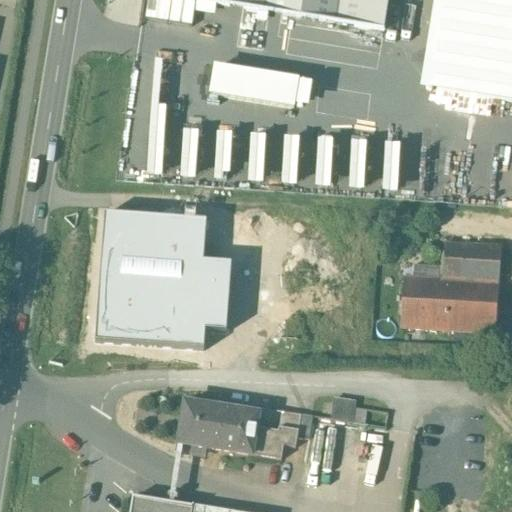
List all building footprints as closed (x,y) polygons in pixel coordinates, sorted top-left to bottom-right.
[(381,0),(183,0),(376,34),(381,0)] [(511,0),(442,0),(428,92),(511,104),(511,0)] [(162,66),(155,65),(147,179),(160,179),(165,110),(159,110),(162,66)] [(299,84),(213,69),(208,99),(294,113),(299,84)] [(198,135),(183,134),(180,182),(196,183),(198,135)] [(232,137),(216,136),(214,185),(229,186),(232,137)] [(265,140),(250,139),(247,187),(263,188),(265,140)] [(299,141),(283,140),(281,189),(296,190),(299,141)] [(333,143),(317,142),(314,191),(330,192),(333,143)] [(452,198),(473,199),(474,163),(507,164),(507,144),(483,143),(482,150),(453,150),(452,198)] [(366,146),(351,145),(348,193),(363,194),(366,146)] [(400,148),(384,147),(381,195),(397,196),(400,148)] [(205,224),(104,217),(94,344),(202,352),(203,342),(203,332),(225,334),(230,267),(203,264),(204,238),(205,224)] [(498,244),(441,242),(440,279),(439,329),(496,330),(498,244)] [(440,279),(401,278),(399,327),(439,329),(440,279)] [(354,425),(365,426),(366,414),(355,413),(356,405),(334,402),(332,425),(354,427),(354,425)] [(256,419),(226,414),(226,413),(215,411),(214,412),(183,407),(177,447),(251,460),(251,459),(253,449),(257,419),(256,419)] [(281,415),(257,411),(256,419),(257,419),(253,449),(276,453),(277,448),(281,415)] [(300,418),(281,415),(277,448),(282,449),(294,451),(300,418)] [(383,441),(382,427),(361,428),(362,442),(383,441)] [(276,453),(253,449),(251,459),(280,463),(282,449),(277,448),(276,453)] [(191,511),(192,510),(132,500),(130,511),(191,511)]
